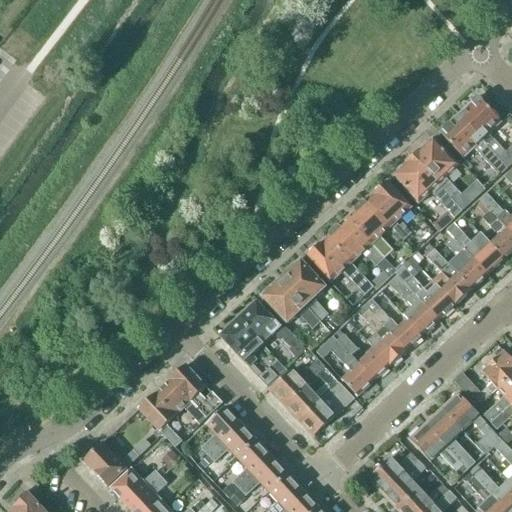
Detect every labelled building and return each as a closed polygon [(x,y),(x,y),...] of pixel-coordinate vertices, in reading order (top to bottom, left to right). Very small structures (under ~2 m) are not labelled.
[(459,117),(508,169),(511,166),(511,148),(506,154),(489,136),(501,125),(498,122),(500,120),(493,113),(491,114),(483,105),(481,102),(478,100),(474,101),(472,105),(459,117)] [(499,178),(508,169),(459,117),(450,126),(447,127),(444,129),(443,132),(440,135),(463,160),(474,150),(499,178)] [(413,160),(451,200),(458,194),(445,180),(458,168),(433,141),(430,144),(426,144),(422,147),(422,151),(413,160)] [(451,201),(451,200),(413,160),(404,168),(400,168),(397,171),(396,175),(393,178),(418,205),(431,193),(444,207),(448,212),(432,227),(439,234),(462,213),(451,201)] [(366,204),(390,229),(403,243),(411,235),(402,225),(399,228),(395,224),(410,210),(387,184),(384,186),(381,186),(375,192),(375,195),(372,198),(373,198),(366,204)] [(511,218),(510,220),(505,215),(486,196),(479,203),(489,213),(490,213),(511,236),(511,218)] [(380,238),(390,229),(366,204),(365,205),(361,205),(355,211),(355,214),(347,222),(384,261),(385,261),(393,252),(380,238)] [(511,236),(490,213),(489,213),(482,220),(490,229),(498,238),(491,244),(489,246),(504,261),(511,253),(511,236)] [(460,223),(475,239),(481,233),(466,217),(460,223)] [(395,276),(397,274),(396,273),(385,261),(384,261),(347,222),(339,230),(335,230),(329,235),(329,239),(326,241),(373,290),(374,290),(376,293),(395,276)] [(489,246),(491,244),(481,233),(470,244),(464,237),(466,235),(456,223),(446,233),(454,241),(455,240),(488,276),(504,261),(489,246)] [(471,292),(488,276),(455,240),(454,241),(447,248),(457,260),(465,268),(457,276),(471,292)] [(364,299),(373,290),(326,241),(321,246),(318,248),(315,248),(309,253),(309,257),(306,259),(330,285),(342,274),(364,299)] [(471,292),(457,276),(449,268),(434,252),(426,260),(441,275),(433,282),(456,307),(472,292),(471,292)] [(417,255),(412,260),(417,266),(424,261),(418,254),(417,255)] [(412,260),(403,268),(413,280),(422,271),(417,266),(412,260)] [(282,282),(320,324),(328,317),(316,303),(314,300),(324,290),(300,265),(297,267),(295,265),(287,272),(290,275),(282,282)] [(456,307),(433,282),(424,291),(413,280),(403,268),(402,267),(396,273),(397,274),(395,276),(397,278),(439,322),(454,307),(455,308),(456,307)] [(422,337),(439,322),(397,278),(390,285),(399,296),(411,309),(402,318),(407,323),(408,322),(422,337)] [(313,331),(320,324),(282,282),(273,290),(271,287),(263,294),(266,297),(263,300),(287,325),(297,316),(300,318),(313,331)] [(408,322),(407,323),(399,330),(372,302),(364,309),(406,353),(406,352),(422,337),(408,322)] [(239,321),(262,347),(274,336),(287,351),(288,354),(295,361),(306,352),(282,327),(279,329),(257,305),(248,313),(246,313),(240,318),(241,320),(239,321)] [(407,353),(406,352),(406,353),(364,309),(356,316),(375,335),(366,343),(375,353),(389,368),(390,369),(407,353)] [(252,356),(262,347),(239,321),(236,325),(233,324),(228,329),(228,332),(220,340),(243,364),(248,370),(252,367),(257,362),(252,356)] [(389,368),(375,353),(367,361),(344,336),(341,338),(338,334),(333,338),(373,383),(389,368)] [(357,398),(373,383),(333,338),(316,354),(322,361),(331,353),(351,375),(343,383),(357,398)] [(497,392),(511,378),(511,363),(503,354),(481,375),(491,385),(484,391),(479,395),(470,403),(476,410),(497,392)] [(285,409),(319,378),(317,376),(322,371),(315,364),(298,379),(291,372),(269,392),(285,409)] [(252,367),(248,370),(258,381),(266,389),(277,379),(269,370),(262,377),(252,367)] [(190,404),(206,421),(222,406),(213,396),(206,403),(199,396),(206,389),(188,370),(182,369),(169,382),(177,390),(190,404)] [(321,404),(320,403),(314,397),(326,386),(319,378),(285,409),(299,424),(321,404)] [(491,426),(511,407),(511,378),(497,392),(504,399),(484,417),(490,425),(491,426)] [(199,427),(206,421),(190,404),(177,390),(169,382),(154,396),(162,405),(175,419),(184,411),(199,427)] [(321,404),(299,424),(313,439),(335,419),(354,401),(339,385),(320,403),(321,404)] [(471,386),(462,394),(470,403),(479,395),(471,386)] [(166,427),(175,419),(162,405),(154,396),(138,411),(159,433),(174,450),(181,444),(166,427)] [(496,451),(503,445),(488,427),(479,418),(478,418),(458,396),(442,411),(462,433),(472,424),(484,438),(475,446),(484,456),(488,455),(494,449),(496,451)] [(511,407),(491,426),(497,432),(511,417),(511,407)] [(207,458),(241,427),(225,409),(207,425),(217,436),(201,451),(207,457),(207,458)] [(453,441),(462,433),(442,411),(427,425),(469,470),(475,465),(453,441)] [(460,479),(469,470),(427,425),(409,442),(429,464),(438,455),(460,479)] [(240,460),(257,444),(241,427),(207,458),(207,457),(196,467),(203,475),(214,465),(230,450),(240,460)] [(497,438),(501,443),(510,435),(506,430),(497,438)] [(511,436),(510,435),(501,443),(503,444),(506,448),(511,442),(511,436)] [(107,489),(138,459),(151,448),(145,441),(122,462),(117,458),(115,460),(102,445),(83,463),(107,489)] [(239,492),(273,461),(257,444),(240,460),(248,469),(221,494),(228,501),(238,491),(239,492)] [(511,479),(509,483),(511,486),(511,454),(506,448),(503,445),(496,451),(511,468),(511,479)] [(169,453),(161,462),(170,471),(179,461),(177,460),(169,453)] [(383,497),(419,464),(411,455),(397,468),(390,460),(368,481),(383,497)] [(272,494),(289,478),(273,461),(239,492),(245,499),(261,484),(272,494)] [(398,511),(420,492),(412,484),(426,472),(419,464),(383,497),(395,511),(398,511)] [(511,511),(511,486),(509,483),(499,491),(478,468),(471,473),(507,511),(511,511)] [(128,510),(161,480),(155,474),(144,484),(131,471),(110,491),(128,510)] [(507,511),(471,473),(464,480),(468,484),(486,504),(477,511),(507,511)] [(287,511),(305,495),(289,478),(272,494),(280,503),(270,511),(287,511)] [(163,511),(167,509),(155,496),(166,486),(161,480),(128,510),(129,511),(163,511)] [(429,511),(434,508),(434,507),(420,492),(398,511),(429,511)] [(444,511),(456,501),(449,493),(434,507),(434,508),(429,511),(444,511)] [(42,511),(27,495),(25,498),(22,496),(14,505),(16,507),(14,510),(15,511),(14,511),(42,511)] [(320,511),(305,495),(287,511),(320,511)] [(192,509),(191,510),(192,511),(199,511),(205,508),(200,502),(192,509)]
